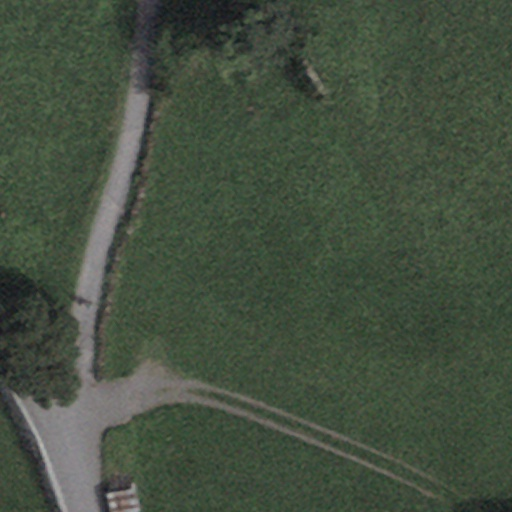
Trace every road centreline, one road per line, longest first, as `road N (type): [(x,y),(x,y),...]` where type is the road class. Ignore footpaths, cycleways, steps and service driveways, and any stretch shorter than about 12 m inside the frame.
road 1 (track): [(77,511),(63,468),(88,295),(127,176),(150,0)]
road 2 (track): [(63,468),(0,342)]
